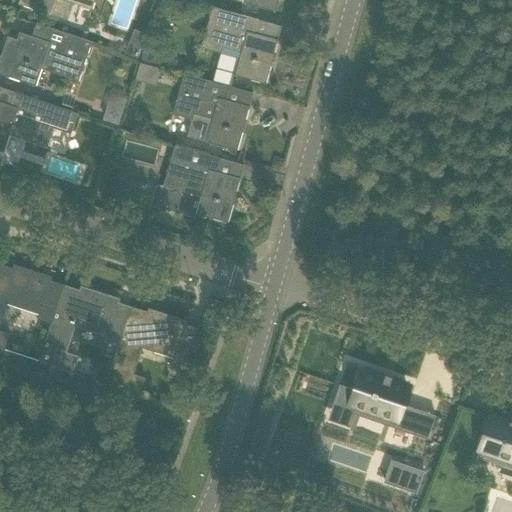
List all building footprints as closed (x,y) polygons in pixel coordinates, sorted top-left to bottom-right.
[(49,14),(54,0),(74,0),(73,4),(92,10),(95,0),(19,0),(18,4),(49,14)] [(245,0),(244,3),(276,12),(279,0),(245,0)] [(240,53),(234,76),(266,84),(278,40),(254,34),(259,20),(212,7),(201,49),(221,54),(222,49),(240,53)] [(19,32),(17,40),(8,37),(0,60),(0,74),(36,86),(41,69),(79,82),(92,42),(46,27),(42,40),(19,32)] [(125,54),(137,58),(145,34),(134,30),(125,54)] [(146,49),(142,61),(158,66),(162,54),(146,49)] [(160,69),(140,63),(135,80),(156,86),(160,69)] [(206,142),(237,151),(250,107),(227,100),(230,87),(183,75),(173,116),(191,121),(193,115),(211,120),(206,142)] [(46,147),(53,127),(71,133),(77,114),(14,92),(9,106),(0,102),(0,149),(4,151),(10,135),(46,147)] [(103,119),(106,109),(96,106),(92,116),(103,119)] [(196,214),(228,223),(240,179),(218,172),(222,158),(175,145),(162,185),(182,191),(184,185),(203,191),(196,214)] [(103,180),(119,184),(122,172),(106,168),(103,180)] [(253,181),(274,185),(276,172),(255,168),(253,181)] [(0,348),(5,350),(10,334),(0,330),(0,327),(8,302),(40,313),(37,320),(50,324),(51,324),(62,289),(50,285),(52,277),(14,265),(11,272),(0,268),(0,348)] [(50,324),(39,360),(39,361),(72,372),(78,356),(66,352),(75,324),(107,335),(105,342),(118,346),(129,311),(117,307),(120,299),(81,287),(78,294),(62,289),(51,324),(50,324)] [(225,314),(229,305),(209,298),(206,307),(225,314)] [(140,394),(140,393),(145,378),(134,374),(143,346),(174,357),(172,364),(186,368),(198,333),(185,329),(187,321),(148,308),(146,316),(129,311),(118,346),(106,383),(140,394)] [(385,423),(415,433),(422,413),(402,406),(409,387),(391,381),(392,378),(385,375),(384,379),(361,371),(355,390),(342,386),(335,406),(385,423)] [(511,472),(511,425),(494,419),(478,459),(511,472)] [(417,494),(425,471),(391,460),(383,483),(417,494)]
